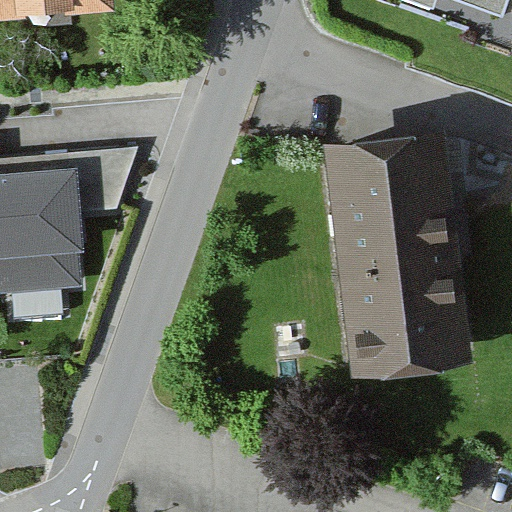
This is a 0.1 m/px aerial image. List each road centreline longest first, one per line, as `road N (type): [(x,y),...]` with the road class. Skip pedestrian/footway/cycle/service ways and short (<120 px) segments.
road 1 (residential): [(252,0),(107,409)]
road 2 (residential): [(107,409),(382,511)]
